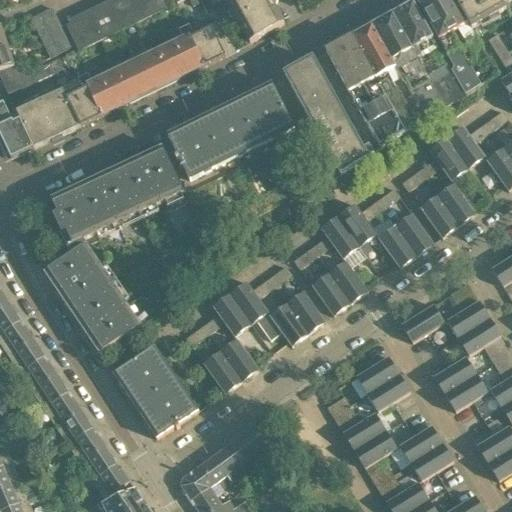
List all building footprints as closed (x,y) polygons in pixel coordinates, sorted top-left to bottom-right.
[(122,31),(144,21),(133,0),(121,0),(110,6),(122,31)] [(164,6),(161,0),(133,0),(144,21),(166,10),(164,6)] [(207,0),(213,8),(225,1),(226,0),(207,0)] [(226,0),(225,1),(249,46),(285,26),(274,8),(277,7),(278,2),(276,0),(226,0)] [(419,0),(416,2),(447,57),(453,67),(451,73),(465,97),(485,84),(499,75),(480,45),(473,49),(483,67),(473,73),(460,50),(460,49),(451,34),(468,24),(453,0),(419,0)] [(503,5),(499,0),(453,0),(468,24),(471,30),(506,10),(504,5),(503,5)] [(392,15),(417,59),(422,57),(438,48),(413,3),(392,15)] [(101,42),(122,31),(110,6),(88,16),(101,42)] [(53,9),(31,20),(50,60),(72,49),(53,9)] [(444,107),(426,76),(417,59),(392,15),(373,26),(396,69),(410,94),(416,103),(424,118),(444,107)] [(101,42),(88,16),(67,27),(79,52),(101,42)] [(83,92),(66,100),(80,129),(225,59),(236,52),(219,22),(210,26),(211,30),(195,38),(189,27),(179,32),(183,41),(109,77),(107,71),(100,75),(96,67),(84,72),(87,77),(78,81),(83,92)] [(373,26),(352,37),(405,135),(426,121),(424,118),(416,103),(408,108),(398,90),(392,92),(384,76),(396,69),(373,26)] [(373,155),(405,135),(352,37),(325,53),(376,142),(368,146),(373,155)] [(489,42),(500,59),(508,54),(497,37),(489,42)] [(14,68),(7,47),(0,49),(0,72),(10,69),(14,68)] [(510,77),(511,75),(511,59),(508,54),(500,59),(510,77)] [(312,60),(285,75),(340,175),(341,176),(367,159),(373,155),(368,146),(362,150),(312,60)] [(50,65),(54,75),(64,71),(59,61),(50,65)] [(465,97),(451,73),(446,64),(426,76),(444,107),(445,110),(465,97)] [(54,75),(50,65),(26,76),(21,65),(14,68),(10,69),(20,91),(21,92),(55,76),(54,75)] [(0,72),(0,77),(8,96),(20,91),(10,69),(0,72)] [(501,83),(511,100),(511,99),(511,75),(510,77),(501,83)] [(202,120),(167,137),(190,182),(224,165),(235,160),(239,158),(249,153),(259,148),(262,147),(282,137),(294,131),(272,85),(237,103),(202,120)] [(19,122),(33,151),(80,129),(66,100),(62,92),(16,114),(18,117),(17,117),(19,122)] [(11,161),(33,151),(19,122),(13,125),(3,104),(0,97),(0,144),(5,159),(11,161)] [(503,114),(486,125),(492,133),(508,122),(503,114)] [(470,137),(475,145),(481,140),(492,133),(486,125),(470,137)] [(464,129),(446,141),(468,172),(486,160),(483,155),(475,145),(470,137),(464,129)] [(429,153),(435,162),(441,170),(451,184),(453,183),(457,188),(472,177),(468,172),(446,141),(429,153)] [(511,144),(503,151),(511,162),(511,144)] [(162,149),(118,170),(140,215),(183,195),(162,149)] [(508,194),(511,191),(511,162),(503,151),(486,163),(508,194)] [(435,162),(419,174),(424,182),(441,170),(435,162)] [(118,170),(75,190),(96,236),(140,215),(118,170)] [(408,193),(424,182),(419,174),(402,186),(408,193)] [(454,186),(437,198),(459,229),(476,217),(454,186)] [(99,242),(96,236),(75,190),(41,206),(47,221),(54,218),(72,256),(86,247),(99,242)] [(378,203),(384,211),(400,199),(395,191),(378,203)] [(442,241),(459,229),(437,198),(420,210),(442,241)] [(295,199),(286,204),(292,216),(301,211),(295,199)] [(367,223),(384,211),(378,203),(361,215),(367,223)] [(338,219),(360,250),(377,237),(367,223),(361,215),(355,207),(338,219)] [(412,216),(395,229),(417,259),(434,247),(412,216)] [(343,262),(360,250),(338,219),(321,231),(327,240),(333,248),(343,262)] [(417,259),(395,229),(378,241),(400,272),(417,259)] [(333,248),(327,240),(311,252),(316,259),(333,248)] [(113,287),(86,247),(72,256),(45,275),(72,315),(113,287)] [(294,264),(300,271),(301,271),(305,277),(312,272),(307,266),(316,259),(311,252),(294,264)] [(170,255),(160,260),(166,272),(176,267),(170,255)] [(504,289),(509,298),(511,295),(511,258),(492,271),(503,290),(504,289)] [(346,264),(329,276),(351,307),(368,295),(346,264)] [(270,281),(275,289),(292,277),(286,269),(270,281)] [(334,319),(351,307),(329,276),(312,288),(334,319)] [(258,301),(275,289),(270,281),(253,293),(258,301)] [(172,285),(162,292),(170,304),(180,298),(172,285)] [(269,315),(258,301),(253,293),(247,285),(230,297),(252,328),(269,315)] [(451,297),(457,305),(473,295),(468,286),(451,297)] [(141,328),(140,326),(113,287),(72,315),(99,356),(104,353),(107,358),(136,338),(133,333),(141,328)] [(0,309),(9,304),(0,290),(0,309)] [(304,294),(287,306),(309,337),(326,325),(304,294)] [(447,323),(458,341),(490,321),(479,303),(473,295),(457,305),(462,314),(447,323)] [(235,340),(252,328),(230,297),(213,309),(219,318),(224,325),(235,340)] [(0,336),(22,322),(9,304),(0,309),(0,336)] [(309,337),(287,306),(270,319),(292,349),(309,337)] [(434,307),(401,327),(413,346),(445,326),(434,307)] [(224,325),(219,318),(202,330),(208,337),(224,325)] [(490,321),(458,341),(469,359),(484,350),(490,358),(506,348),(501,339),(502,339),(490,321)] [(0,344),(8,357),(34,340),(22,322),(0,336),(0,344)] [(191,349),(208,337),(202,330),(186,341),(191,349)] [(45,358),(34,340),(8,357),(17,371),(11,375),(13,379),(45,358)] [(238,342),(221,354),(243,385),(260,372),(238,342)] [(113,377),(135,409),(177,381),(155,348),(113,377)] [(490,358),(495,366),(511,356),(506,348),(490,358)] [(225,397),(243,385),(221,354),(203,366),(225,397)] [(511,367),(511,357),(511,356),(495,366),(500,375),(511,367)] [(23,378),(32,393),(57,376),(45,358),(13,379),(16,383),(23,378)] [(356,379),(367,397),(400,377),(388,359),(356,379)] [(434,379),(445,397),(477,377),(466,359),(434,379)] [(490,392),(501,410),(511,403),(511,367),(500,375),(505,383),(490,392)] [(69,394),(57,376),(32,393),(24,398),(27,403),(36,398),(41,407),(35,411),(37,415),(69,394)] [(411,395),(400,377),(367,397),(378,415),(411,395)] [(488,395),(477,377),(445,397),(456,415),(488,395)] [(177,381),(135,409),(157,442),(175,429),(177,431),(180,429),(179,427),(199,414),(177,381)] [(47,414),(56,429),(81,412),(69,394),(37,415),(40,419),(47,414)] [(328,410),(333,418),(350,408),(344,400),(328,410)] [(511,403),(501,410),(511,428),(511,403)] [(333,418),(338,427),(355,416),(350,408),(333,418)] [(94,430),(81,412),(56,429),(65,442),(59,447),(62,451),(94,430)] [(355,416),(338,427),(344,435),(343,435),(354,453),(386,433),(375,415),(360,425),(355,416)] [(258,465),(278,451),(261,423),(240,439),(258,465)] [(399,448),(410,467),(443,446),(431,429),(399,448)] [(477,449),(488,466),(511,451),(511,433),(509,429),(477,449)] [(71,450),(80,465),(106,448),(94,430),(62,451),(64,455),(71,450)] [(397,451),(386,433),(354,453),(365,471),(366,471),(371,479),(388,469),(382,460),(397,451)] [(220,453),(238,480),(258,465),(240,439),(220,453)] [(10,459),(4,444),(0,445),(0,468),(19,460),(17,456),(10,459)] [(443,446),(410,467),(422,484),(454,464),(443,446)] [(117,466),(106,448),(80,465),(89,478),(83,483),(85,487),(117,466)] [(511,476),(511,451),(488,466),(499,484),(511,476)] [(238,480),(220,453),(201,467),(215,487),(227,478),(232,484),(238,480)] [(0,468),(0,491),(20,483),(13,467),(21,464),(19,460),(0,468)] [(112,496),(129,484),(117,466),(85,487),(88,490),(95,486),(104,499),(112,496)] [(211,489),(211,490),(215,487),(201,467),(182,481),(181,488),(191,503),(211,489)] [(376,487),(393,477),(388,469),(371,479),(376,487)] [(398,486),(393,477),(376,487),(382,496),(398,486)] [(26,497),(20,483),(0,491),(0,511),(2,511),(35,498),(33,494),(26,497)] [(398,486),(382,496),(387,504),(386,505),(390,511),(414,511),(429,503),(418,485),(403,494),(398,486)] [(211,489),(191,503),(196,511),(215,511),(223,507),(222,506),(211,490),(211,489)] [(104,511),(133,511),(145,507),(135,491),(98,508),(99,511),(101,511),(104,511)] [(32,511),(30,505),(37,502),(35,498),(2,511),(32,511)] [(451,511),(483,511),(475,498),(451,511)] [(223,507),(215,511),(251,511),(245,503),(233,511),(228,503),(222,506),(223,507)] [(435,511),(429,503),(414,511),(435,511)]
